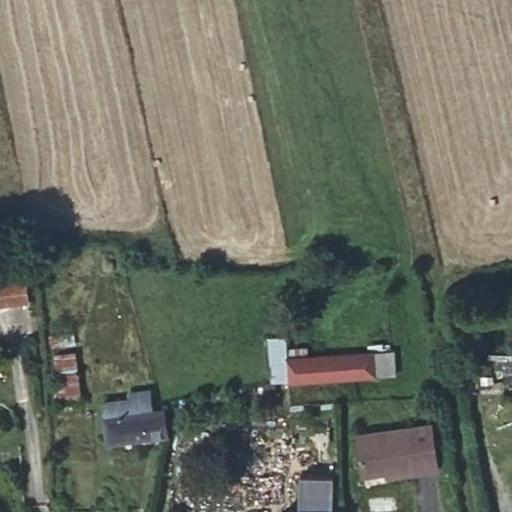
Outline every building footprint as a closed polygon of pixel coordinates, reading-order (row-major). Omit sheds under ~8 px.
[(30,301),(25,258),(0,261),(0,301),(0,304),(30,301)] [(288,382),(287,358),(285,337),(268,338),(272,383),(288,382)] [(396,375),(394,351),(287,358),(288,382),(396,375)] [(82,401),(75,353),(54,356),(61,404),(82,401)] [(169,434),(165,410),(163,410),(152,412),(148,390),(134,392),(135,399),(102,403),(108,442),(166,434),(169,434)] [(438,470),(431,424),(357,435),(364,476),(387,473),(397,472),(397,476),(438,470)]
